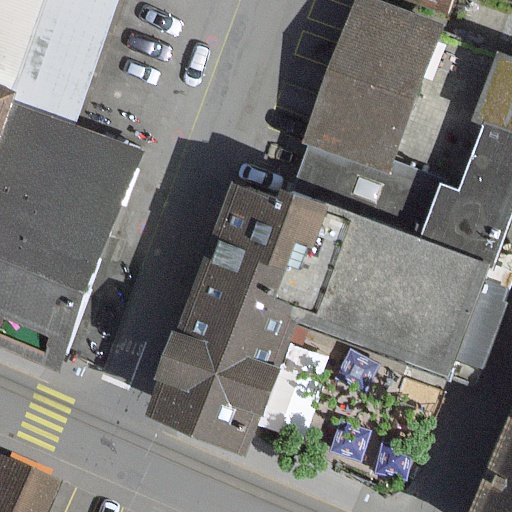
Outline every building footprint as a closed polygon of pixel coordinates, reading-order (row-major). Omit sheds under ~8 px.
[(0,0),(0,86),(11,90),(46,0),(0,0)] [(46,0),(11,90),(19,93),(14,104),(70,126),(119,0),(46,0)] [(511,204),(511,48),(380,0),(365,0),(296,185),(493,257),(511,204)] [(453,0),(411,0),(449,13),(453,0)] [(0,140),(14,104),(19,93),(11,90),(0,86),(0,140)] [(0,336),(57,359),(139,153),(70,126),(14,104),(0,140),(0,336)] [(261,448),(265,438),(308,323),(253,302),(293,195),(245,177),(158,411),(261,448)] [(479,368),(511,279),(511,264),(493,257),(296,185),(293,195),(253,302),(308,323),(408,359),(459,378),(464,363),(479,368)] [(511,511),(511,432),(479,511),(511,511)] [(0,511),(41,511),(54,483),(0,459),(0,511)]
